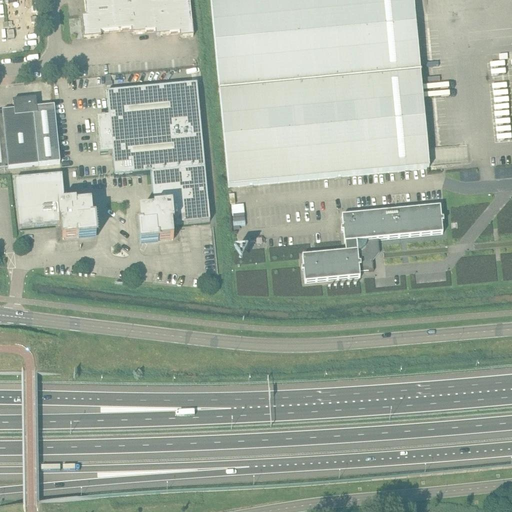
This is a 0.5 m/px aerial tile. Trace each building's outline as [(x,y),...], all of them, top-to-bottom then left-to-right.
[(83,0),(86,18),(82,18),(84,39),(101,38),(100,33),(131,31),(131,35),(155,32),(156,36),(180,34),(180,38),(193,37),(189,0),(83,0)] [(209,0),(228,188),(429,169),(412,0),(209,0)] [(106,94),(114,178),(150,175),(154,211),(139,212),(140,228),(138,228),(140,246),(158,244),(158,242),(173,241),(172,226),(210,222),(197,85),(106,94)] [(3,119),(0,119),(0,170),(8,169),(39,166),(60,164),(54,107),(37,109),(36,100),(12,102),(13,105),(14,105),(14,111),(2,112),(3,119)] [(15,181),(19,229),(61,225),(62,240),(78,239),(78,240),(96,239),(94,221),(92,221),(91,206),(76,207),(76,205),(65,206),(62,176),(15,181)] [(442,234),(442,232),(440,208),(342,217),(345,253),(302,257),(305,284),(360,278),(359,273),(373,272),(372,258),(375,254),(379,254),(378,241),(442,234)]
